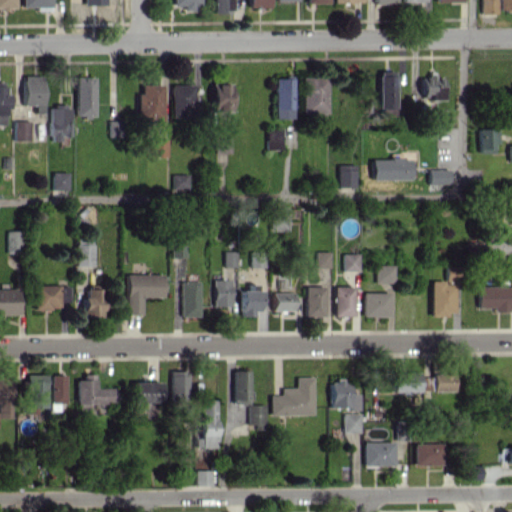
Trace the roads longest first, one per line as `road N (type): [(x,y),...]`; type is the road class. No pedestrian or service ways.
road 1 (residential): [(0,44),(511,36)]
road 2 (residential): [(511,491),(0,498)]
road 3 (residential): [(0,346),(511,340)]
